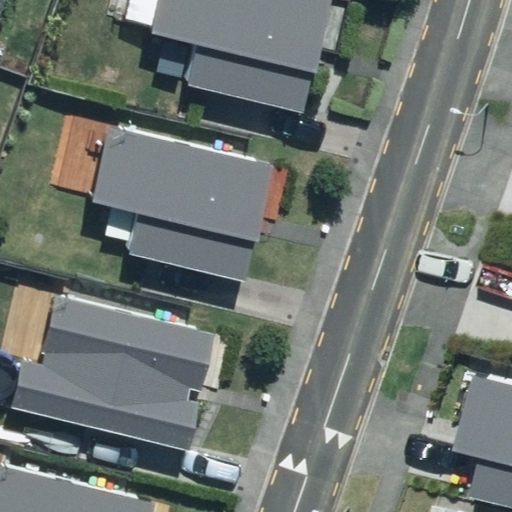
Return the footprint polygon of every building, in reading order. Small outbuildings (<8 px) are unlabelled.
[(158,70),(294,101),(303,60),(325,65),(339,0),(113,0),(110,16),(168,29),(158,70)] [(84,236),(241,274),(256,225),(272,227),(291,159),(81,112),(62,186),(96,192),(84,236)] [(26,330),(5,410),(187,456),(206,381),(230,385),(245,328),(16,271),(3,322),(26,330)] [(511,383),(498,380),(477,456),(502,463),(491,501),(511,506),(511,383)] [(151,511),(156,496),(0,457),(0,511),(151,511)]
